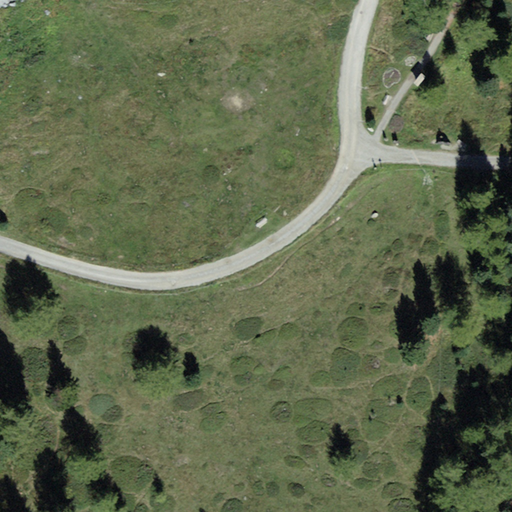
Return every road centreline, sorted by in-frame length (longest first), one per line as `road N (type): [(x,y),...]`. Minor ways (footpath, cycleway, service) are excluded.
road 1 (track): [(366,151),(314,212),(260,248),(166,283),(115,280),(0,238)]
road 2 (track): [(366,151),(349,92),(370,0)]
road 3 (track): [(366,151),(511,163)]
